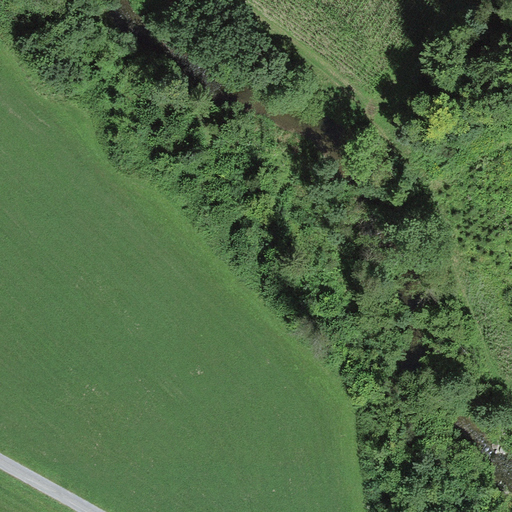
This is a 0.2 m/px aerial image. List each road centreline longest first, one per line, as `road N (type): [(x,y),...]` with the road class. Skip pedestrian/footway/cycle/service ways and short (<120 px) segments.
road 1 (track): [(215,0),(331,91),(385,148)]
road 2 (track): [(109,511),(0,451)]
